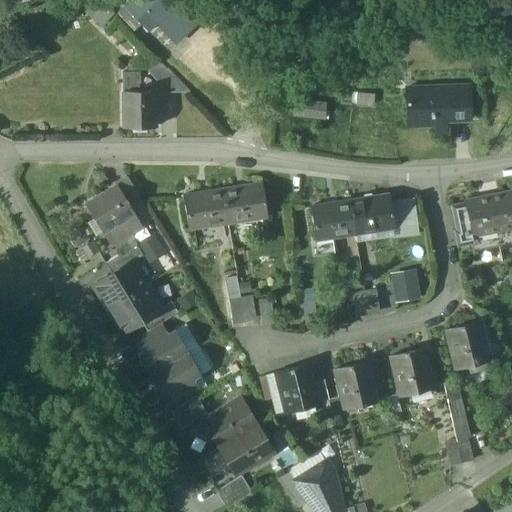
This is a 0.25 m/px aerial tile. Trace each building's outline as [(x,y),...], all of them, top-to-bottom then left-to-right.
[(210,7),(203,0),(131,0),(123,8),(146,32),(154,25),(172,44),(210,7)] [(187,90),(166,68),(148,72),(148,73),(160,86),(160,91),(160,93),(187,92),(187,90)] [(139,91),(138,72),(121,73),(122,91),(139,91)] [(471,86),(406,89),(408,125),(436,124),(436,136),(447,135),(446,119),(472,117),(471,86)] [(139,91),(122,91),(122,127),(153,127),(153,110),(160,110),(160,93),(160,91),(139,91)] [(127,176),(116,183),(117,184),(129,204),(139,197),(127,176)] [(129,204),(117,184),(85,204),(110,245),(142,226),(129,204)] [(258,184),(235,188),(235,189),(222,191),(227,220),(249,217),(249,219),(263,216),(258,184)] [(207,193),(183,197),(188,229),(203,226),(202,225),(227,220),(222,191),(207,194),(207,193)] [(511,191),(489,196),(495,230),(511,226),(511,191)] [(362,199),(348,202),(352,231),(376,228),(376,230),(391,228),(386,195),(362,198),(362,199)] [(489,196),(465,201),(465,203),(471,235),(495,230),(489,196)] [(334,203),(308,207),(313,238),(313,239),(330,237),(329,235),(352,231),(348,202),(334,204),(334,203)] [(465,203),(451,206),(456,230),(454,230),(457,245),(473,242),(471,235),(465,203)] [(511,226),(495,230),(498,246),(511,243),(511,226)] [(495,230),(471,235),(473,242),(475,251),(498,246),(495,230)] [(159,233),(139,244),(149,263),(169,251),(159,233)] [(330,237),(313,239),(313,238),(309,238),(312,257),(332,253),(330,237)] [(136,244),(106,263),(112,274),(132,261),(133,262),(143,256),(136,244)] [(112,274),(92,286),(100,298),(102,297),(109,308),(147,285),(133,262),(132,261),(112,274)] [(395,304),(419,299),(415,280),(391,286),(395,304)] [(147,285),(109,308),(116,320),(114,321),(121,333),(141,321),(161,309),(161,308),(147,285)] [(374,290),(362,292),(365,313),(377,312),(374,290)] [(362,292),(351,294),(354,315),(365,313),(362,292)] [(251,296),(240,298),(243,319),(255,318),(251,296)] [(259,316),(272,315),(270,296),(257,297),(259,316)] [(240,298),(229,300),(232,321),(243,319),(240,298)] [(161,309),(141,321),(147,332),(178,313),(171,302),(161,308),(161,309)] [(147,332),(130,342),(136,353),(168,335),(167,334),(161,324),(147,332)] [(476,324),(444,331),(448,347),(450,347),(455,369),(484,361),(481,348),(482,347),(476,324)] [(168,335),(136,353),(149,375),(187,353),(174,330),(167,334),(168,335)] [(422,350),(390,358),(393,373),(395,373),(400,395),(429,388),(426,375),(427,375),(422,350)] [(187,353),(149,375),(162,397),(193,379),(193,380),(200,376),(187,353)] [(365,363),(333,370),(337,385),(339,384),(344,407),(372,401),(369,387),(370,387),(365,363)] [(307,364),(276,372),(279,387),(281,386),(286,410),(315,403),(312,388),(313,388),(307,364)] [(193,379),(162,397),(170,412),(196,396),(201,393),(193,380),(193,379)] [(498,410),(511,406),(511,387),(511,385),(493,390),(498,410)] [(196,396),(170,412),(181,430),(206,414),(196,396)] [(239,400),(203,422),(219,447),(255,426),(239,400)] [(255,426),(219,447),(235,473),(271,452),(255,426)] [(511,429),(498,438),(503,446),(511,440),(511,429)] [(457,441),(462,463),(475,460),(470,438),(457,441)] [(462,463),(457,441),(445,444),(451,466),(462,463)] [(342,511),(342,510),(336,467),(328,460),(297,480),(296,481),(310,501),(318,511),(342,511)] [(299,508),(310,501),(296,481),(297,480),(290,470),(277,478),(299,508)] [(241,476),(215,492),(226,509),(251,493),(241,476)]
